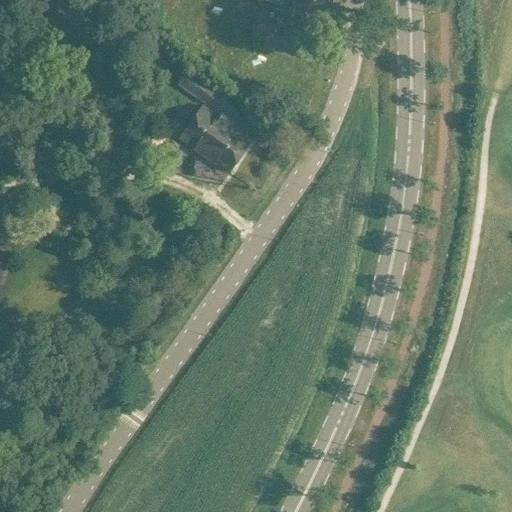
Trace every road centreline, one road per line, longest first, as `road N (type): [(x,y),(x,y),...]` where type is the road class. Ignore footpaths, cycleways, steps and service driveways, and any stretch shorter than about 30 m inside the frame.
road 1 (unclassified): [(72,511),(327,133),(347,83),(355,0)]
road 2 (tertiary): [(283,511),(345,384),(386,233),(399,135),(402,0)]
